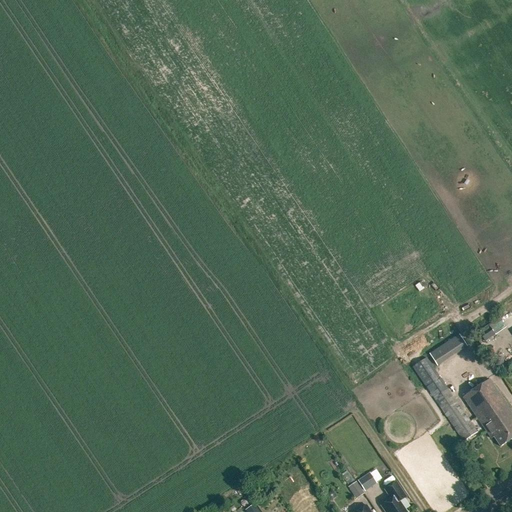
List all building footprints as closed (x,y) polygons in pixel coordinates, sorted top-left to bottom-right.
[(500,318),(489,326),(492,330),(503,323),(500,318)] [(487,334),(481,338),(485,343),(490,339),(487,334)] [(431,364),(463,350),(457,336),(425,351),(431,364)] [(413,368),(431,395),(463,442),(477,433),(456,403),(454,404),(451,399),(453,398),(445,386),(427,359),(413,368)] [(500,447),(511,439),(511,413),(489,380),(463,398),(491,439),(493,437),(500,447)] [(365,491),(377,483),(370,472),(358,480),(365,491)] [(356,498),(364,493),(357,481),(349,486),(356,498)] [(406,511),(400,502),(406,497),(396,482),(384,490),(391,499),(381,506),(384,511),(406,511)] [(249,497),(240,503),(244,508),(252,503),(249,497)]
